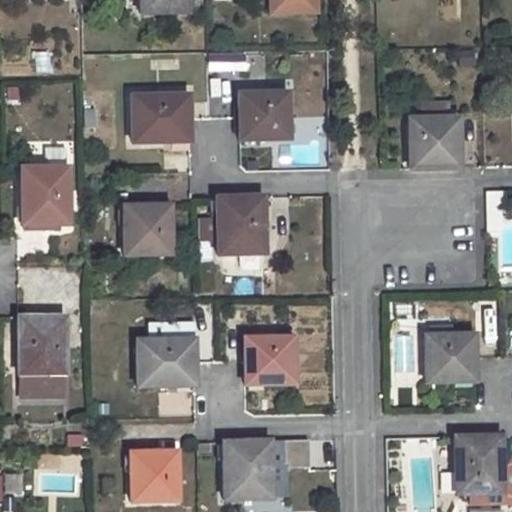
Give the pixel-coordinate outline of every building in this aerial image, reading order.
[(183,0),(137,0),(138,15),(184,14),(183,0)] [(243,74),(243,54),(207,53),(207,73),(243,74)] [(287,93),(237,95),(237,118),(238,141),(288,139),(287,93)] [(186,95),(130,97),(131,143),(188,141),(186,95)] [(455,118),(410,118),(410,136),(407,136),(407,168),(457,168),(455,118)] [(67,225),(67,168),(65,168),(65,149),(44,149),(44,168),(21,168),(21,225),(44,225),(44,231),(60,231),(59,225),(67,225)] [(261,196),(214,197),(216,255),(262,254),(261,196)] [(168,205),(122,206),(123,256),(169,255),(168,205)] [(210,244),(209,219),(199,220),(200,245),(210,244)] [(231,278),(232,293),(251,291),(250,277),(231,278)] [(17,316),(18,373),(20,373),(21,393),(62,392),(62,372),(64,372),(63,316),(17,316)] [(470,334),(423,335),(424,381),(472,381),(470,334)] [(291,337),(242,339),(243,362),(243,385),(292,384),(291,337)] [(193,338),(135,340),(136,387),(193,385),(193,338)] [(499,436),(452,437),(453,494),(467,494),(501,493),(500,457),(499,436)] [(266,441),(221,443),(222,500),(268,498),(266,441)] [(175,450),(128,452),(130,502),(176,501),(175,450)] [(467,494),(467,504),(511,502),(511,456),(500,457),(501,493),(467,494)] [(20,476),(0,474),(0,493),(18,494),(20,476)]
